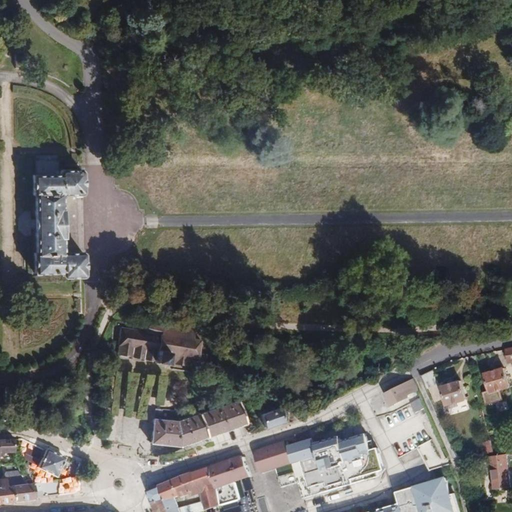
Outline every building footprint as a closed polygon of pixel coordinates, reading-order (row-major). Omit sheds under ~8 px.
[(36,175),(32,175),(33,196),(35,196),(36,252),(34,252),(34,273),(62,272),(62,276),(63,276),(64,277),(66,277),(67,277),(82,277),(84,276),(84,275),(84,274),(84,273),(84,254),(84,253),(83,253),(82,252),(81,252),(63,253),(62,195),(81,194),(82,194),(83,193),(83,192),(83,173),(82,171),(80,170),(62,171),(61,171),(61,172),(60,172),(60,173),(60,175),(59,175),(59,160),(36,160),(36,175)] [(117,355),(118,354),(126,356),(130,356),(130,358),(132,358),(132,357),(142,358),(142,360),(144,360),(144,359),(155,360),(155,362),(157,362),(157,361),(164,362),(164,363),(166,364),(166,362),(172,363),(172,365),(174,365),(174,363),(195,368),(196,360),(203,362),(205,341),(200,340),(201,332),(200,330),(195,329),(196,328),(195,327),(194,328),(180,326),(180,325),(179,324),(178,326),(162,323),(163,322),(161,321),(161,323),(152,321),(144,332),(140,331),(140,330),(138,330),(122,328),(121,327),(120,328),(121,329),(120,335),(118,344),(117,344),(117,345),(118,345),(117,353),(116,354),(117,355)] [(504,368),(485,374),(491,393),(510,388),(504,368)] [(420,377),(426,390),(440,384),(433,370),(420,377)] [(410,395),(419,391),(413,379),(385,393),(391,406),(410,396),(410,395)] [(461,382),(442,387),(448,406),(466,400),(461,382)] [(419,399),(409,404),(414,414),(424,409),(419,399)] [(181,445),(245,423),(246,423),(238,400),(179,421),(153,419),(150,443),(181,445)] [(282,407),(261,415),(265,428),(285,421),(283,415),(286,415),(284,407),(282,407)] [(256,451),(254,454),(261,473),(275,469),(281,487),(299,481),(304,498),(378,473),(376,469),(383,467),(376,445),(373,446),(370,438),(366,439),(364,431),(339,440),(337,435),(313,443),(312,438),(287,446),(285,441),(256,451)] [(0,452),(13,451),(13,439),(0,440),(0,452)] [(430,443),(417,450),(424,464),(429,473),(451,468),(449,462),(446,462),(441,460),(432,442),(430,443)] [(489,453),(495,453),(492,442),(486,444),(489,453)] [(47,449),(46,449),(37,467),(56,476),(65,458),(64,457),(47,449)] [(511,454),(507,454),(491,457),(495,489),(511,487),(509,469),(511,468),(511,454)] [(217,486),(221,505),(241,500),(234,482),(250,477),(243,458),(240,457),(211,467),(217,486)] [(217,486),(211,467),(191,475),(149,491),(157,511),(197,511),(195,506),(181,510),(176,498),(179,497),(180,499),(191,495),(190,493),(201,489),(204,503),(206,511),(221,505),(217,486)] [(400,500),(363,511),(439,511),(456,507),(445,473),(397,489),(400,500)] [(7,479),(8,486),(13,486),(27,484),(32,483),(32,479),(25,480),(23,477),(7,479)] [(0,479),(0,502),(14,501),(13,486),(8,486),(7,479),(0,479)] [(14,501),(59,494),(59,482),(44,482),(34,483),(32,483),(27,484),(13,486),(14,501)] [(197,511),(201,511),(206,511),(204,503),(195,506),(197,511)]
